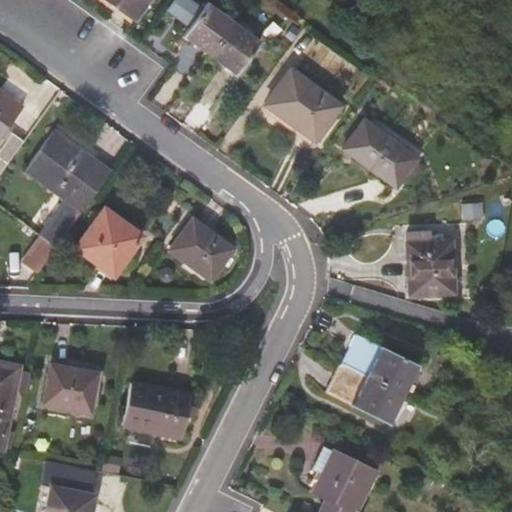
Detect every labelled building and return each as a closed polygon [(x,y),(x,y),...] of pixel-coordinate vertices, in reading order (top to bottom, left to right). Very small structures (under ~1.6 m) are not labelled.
[(106,0),(134,20),(147,0),(106,0)] [(233,20),(207,1),(183,34),(209,54),(233,20)] [(261,41),(233,20),(209,54),(237,73),(261,41)] [(0,52),(0,71),(2,73),(11,61),(0,52)] [(338,106),(289,70),(264,105),(313,140),(331,116),(338,106)] [(22,108),(0,92),(0,172),(23,141),(6,129),(22,108)] [(319,144),(337,120),(331,116),(313,140),(319,144)] [(418,158),(364,119),(343,149),(396,188),(418,158)] [(100,186),(85,174),(100,153),(57,123),(30,162),(71,191),(39,236),(56,248),(100,186)] [(116,164),(100,153),(85,174),(100,186),(116,164)] [(142,236),(102,208),(74,248),(113,276),(142,236)] [(233,249),(192,219),(169,251),(210,280),(222,264),(228,256),(233,249)] [(409,295),(453,292),(449,232),(427,233),(426,223),(405,225),(405,234),(409,295)] [(56,248),(40,237),(25,258),(41,269),(56,248)] [(232,259),(228,256),(222,264),(227,267),(232,259)] [(41,269),(25,258),(22,261),(38,273),(41,269)] [(418,366),(357,335),(342,364),(403,394),(418,366)] [(28,372),(16,369),(17,366),(0,363),(0,452),(7,454),(10,436),(3,435),(11,395),(23,397),(28,372)] [(403,394),(342,364),(328,394),(352,406),(389,424),(403,394)] [(96,374),(51,365),(43,403),(89,412),(96,374)] [(190,396),(131,384),(123,425),(182,437),(190,396)] [(333,451),(323,446),(312,468),(322,473),(333,451)] [(371,470),(333,451),(322,473),(313,491),(325,498),(318,511),(353,511),(351,511),(371,470)] [(87,472),(72,469),(70,481),(84,484),(87,472)] [(46,511),(89,511),(93,496),(51,487),(46,511)]
